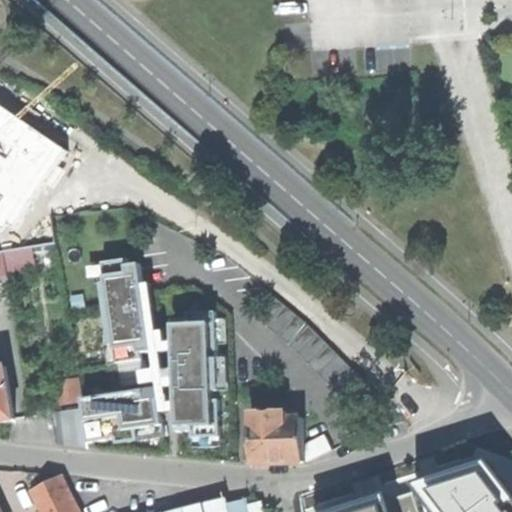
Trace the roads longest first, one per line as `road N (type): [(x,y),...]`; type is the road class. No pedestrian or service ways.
road 1 (secondary): [(511,389),(66,0)]
road 2 (residential): [(0,452),(274,482)]
road 3 (residential): [(511,409),(372,463),(274,482)]
